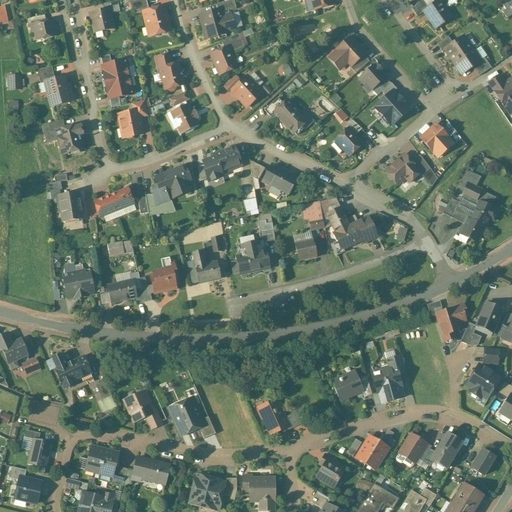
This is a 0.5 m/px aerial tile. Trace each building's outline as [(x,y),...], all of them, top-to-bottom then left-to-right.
[(146,0),(142,0),(130,3),(132,12),(148,8),(146,0)] [(233,0),(232,0),(216,5),(217,10),(221,9),(222,13),(228,11),(236,9),(233,0)] [(311,0),(314,10),(332,6),(330,0),(311,0)] [(511,0),(508,0),(502,5),(505,10),(511,4),(511,0)] [(119,12),(117,1),(102,5),(103,11),(109,10),(110,14),(119,12)] [(428,8),(423,1),(411,9),(416,17),(423,12),(428,8)] [(428,8),(423,12),(435,29),(451,18),(439,1),(428,8)] [(511,4),(505,10),(501,12),(506,19),(511,15),(511,4)] [(0,31),(13,28),(12,22),(9,23),(6,7),(0,8),(0,31)] [(163,7),(143,13),(147,27),(150,29),(153,29),(154,36),(170,32),(163,7)] [(222,13),(221,9),(217,10),(215,11),(215,12),(200,16),(206,39),(217,36),(217,35),(226,32),(226,31),(234,29),(230,15),(229,15),(228,11),(222,13)] [(103,11),(90,14),(93,30),(101,29),(101,32),(113,29),(110,14),(109,10),(103,11)] [(44,16),(26,19),(28,27),(31,26),(45,23),(44,16)] [(45,23),(31,26),(33,36),(42,34),(43,39),(56,36),(53,21),(45,23)] [(353,35),(349,30),(341,37),(346,42),(349,38),(353,35)] [(237,34),(221,41),(224,49),(228,47),(230,53),(243,47),(237,34)] [(447,37),(436,44),(442,53),(444,51),(444,50),(452,44),(447,37)] [(452,44),(444,50),(444,51),(452,63),(471,49),(463,37),(452,44)] [(346,42),(336,51),(337,51),(343,58),(350,66),(350,67),(362,56),(364,54),(349,38),(346,42)] [(224,49),(210,55),(219,75),(237,68),(230,53),(228,47),(224,49)] [(471,49),(452,63),(461,75),(472,67),(480,62),(480,61),(471,49)] [(337,51),(328,59),(338,71),(340,69),(336,64),(343,58),(337,51)] [(169,55),(156,59),(159,69),(171,66),(169,55)] [(109,56),(100,57),(102,66),(111,64),(109,56)] [(362,56),(350,67),(350,66),(349,67),(355,74),(368,62),(362,56)] [(484,58),(480,61),(480,62),(472,67),(478,77),(490,68),(484,58)] [(102,66),(105,83),(129,78),(125,61),(111,64),(102,66)] [(171,66),(159,69),(164,90),(166,90),(166,91),(169,93),(173,91),(175,89),(175,88),(184,85),(178,64),(171,66)] [(376,64),(359,79),(365,86),(366,85),(371,91),(372,90),(385,78),(382,74),(383,73),(376,64)] [(51,67),(36,70),(40,84),(44,83),(54,80),(51,67)] [(17,77),(8,77),(8,90),(17,90),(17,77)] [(262,94),(246,77),(237,85),(243,91),(236,97),(246,108),(262,94)] [(54,80),(44,83),(51,108),(73,102),(71,94),(68,94),(64,78),(54,80)] [(129,78),(105,83),(109,100),(118,98),(132,95),(129,78)] [(385,78),(372,90),(377,96),(381,92),(390,84),(385,78)] [(511,78),(502,85),(511,100),(511,78)] [(391,84),(390,84),(381,92),(386,98),(393,92),(394,93),(397,90),(391,84)] [(237,85),(229,92),(235,98),(236,97),(243,91),(237,85)] [(185,92),(169,100),(173,108),(185,102),(189,100),(185,92)] [(386,98),(375,108),(391,126),(409,110),(394,93),(393,92),(386,98)] [(118,98),(109,100),(111,108),(120,106),(118,98)] [(277,99),(263,111),(269,117),(273,113),(282,105),(277,99)] [(144,101),(131,104),(132,112),(138,111),(139,119),(147,117),(144,101)] [(299,114),(287,101),(282,105),(273,113),(293,134),(301,127),(304,130),(312,122),(302,111),(299,114)] [(175,110),(169,113),(173,121),(170,123),(174,130),(177,128),(180,135),(198,127),(194,120),(198,119),(194,111),(191,113),(187,104),(186,105),(185,102),(174,107),(175,110)] [(340,108),(333,115),(343,126),(351,119),(340,108)] [(132,112),(118,115),(123,139),(126,138),(127,139),(132,139),(132,138),(133,137),(143,135),(139,119),(138,111),(132,112)] [(62,120),(47,124),(50,134),(55,132),(64,129),(62,120)] [(361,130),(351,121),(344,127),(346,130),(347,129),(354,137),(361,130)] [(447,122),(439,130),(447,138),(446,139),(448,141),(456,133),(447,122)] [(64,129),(55,132),(61,155),(84,150),(84,149),(80,136),(82,135),(80,126),(78,127),(78,126),(64,129)] [(149,128),(144,129),(147,140),(152,139),(149,128)] [(354,137),(347,129),(346,130),(335,141),(343,150),(349,156),(361,145),(354,137)] [(433,131),(431,129),(420,139),(432,152),(446,139),(447,138),(439,130),(439,129),(436,132),(433,131)] [(343,150),(335,142),(331,146),(339,154),(343,150)] [(234,148),(213,156),(214,158),(220,173),(221,173),(230,169),(231,171),(238,168),(237,167),(241,165),(234,148)] [(404,155),(385,172),(388,175),(388,177),(390,180),(392,180),(397,185),(405,178),(409,183),(420,173),(404,155)] [(214,158),(203,163),(206,171),(204,172),(208,182),(211,181),(212,181),(219,179),(218,178),(222,177),(221,173),(220,173),(214,158)] [(264,169),(251,162),(249,162),(252,177),(257,181),(264,169)] [(271,166),(262,182),(281,192),(279,194),(285,198),(295,180),(271,166)] [(184,167),(154,178),(161,195),(190,183),(184,167)] [(462,177),(457,187),(457,186),(450,199),(459,203),(462,196),(461,195),(467,184),(469,185),(471,181),(462,177)] [(60,182),(46,185),(48,193),(62,190),(60,182)] [(469,185),(467,184),(461,195),(462,196),(475,202),(481,191),(469,185)] [(127,190),(93,203),(99,218),(133,204),(127,190)] [(77,193),(58,196),(62,223),(82,220),(77,193)] [(153,197),(145,198),(148,214),(156,212),(153,197)] [(145,198),(137,199),(140,215),(148,214),(145,198)] [(255,199),(242,201),(244,212),(257,210),(255,199)] [(450,199),(442,214),(442,215),(443,216),(443,215),(449,219),(451,220),(459,203),(450,199)] [(498,213),(478,203),(471,217),(467,215),(462,225),(467,227),(465,230),(478,236),(480,234),(481,234),(481,233),(480,233),(487,219),(493,222),(498,213)] [(340,209),(327,216),(335,233),(348,227),(345,220),(340,209)] [(354,216),(345,220),(348,227),(356,223),(357,223),(357,222),(354,216)] [(376,237),(367,217),(357,222),(357,223),(356,223),(364,240),(363,240),(365,242),(376,237)] [(322,220),(308,222),(310,231),(323,228),(322,220)] [(265,221),(257,222),(259,231),(272,229),(271,223),(266,224),(265,221)] [(335,233),(334,234),(338,241),(342,250),(343,250),(363,240),(364,240),(356,223),(348,227),(335,233)] [(272,229),(259,231),(261,243),(274,241),(272,229)] [(218,237),(211,239),(212,243),(205,244),(207,254),(221,252),(218,237)] [(312,241),(294,245),(298,262),(316,257),(312,241)] [(338,241),(330,245),(335,257),(344,252),(343,250),(342,250),(338,241)] [(130,242),(107,247),(109,256),(132,251),(130,242)] [(246,257),(239,258),(239,257),(235,257),(239,276),(251,273),(269,269),(265,252),(260,253),(258,242),(243,245),(243,246),(244,246),(246,256),(246,257)] [(202,252),(192,255),(195,268),(198,283),(198,284),(219,279),(216,263),(205,266),(202,252)] [(75,273),(67,275),(62,276),(67,299),(80,296),(74,267),(75,273)] [(89,275),(84,276),(84,272),(76,273),(74,267),(80,296),(93,294),(90,280),(89,275)] [(195,268),(188,269),(192,284),(198,283),(195,268)] [(171,272),(150,276),(152,286),(154,293),(154,294),(175,289),(171,272)] [(137,273),(130,275),(131,281),(132,281),(134,290),(140,289),(141,288),(137,273)] [(99,292),(96,279),(90,280),(93,294),(99,292)] [(131,281),(107,286),(111,304),(135,298),(134,290),(132,281),(131,281)] [(141,288),(140,289),(144,303),(151,301),(149,295),(154,293),(152,286),(141,288)] [(140,289),(134,290),(135,298),(137,304),(144,303),(140,289)] [(502,310),(485,303),(475,327),(476,327),(492,334),(502,310)] [(463,306),(435,315),(444,342),(454,338),(453,333),(455,332),(454,329),(460,327),(458,323),(462,322),(461,320),(463,319),(462,316),(465,315),(463,306)] [(468,324),(463,334),(471,338),(476,327),(475,327),(468,324)] [(502,326),(497,337),(502,340),(511,346),(511,345),(511,342),(511,336),(506,332),(508,329),(502,326)] [(20,340),(12,344),(8,336),(5,335),(0,337),(0,349),(2,349),(8,364),(9,364),(11,370),(17,367),(15,361),(27,356),(20,340)] [(498,350),(484,349),(483,364),(497,366),(498,350)] [(61,355),(51,360),(64,389),(73,385),(72,382),(71,382),(64,366),(66,365),(61,355)] [(401,357),(390,360),(392,367),(395,366),(398,375),(405,373),(401,357)] [(66,365),(64,366),(71,382),(72,382),(91,374),(83,358),(66,365)] [(36,360),(22,365),(26,376),(40,370),(36,360)] [(392,367),(371,373),(373,379),(377,394),(379,393),(382,404),(404,398),(400,387),(401,387),(398,375),(395,366),(392,367)] [(499,379),(478,366),(466,386),(471,389),(470,391),(480,397),(481,395),(487,399),(499,379)] [(354,373),(339,379),(339,380),(339,381),(340,383),(340,382),(340,383),(333,387),(339,401),(361,392),(362,392),(357,381),(354,373)] [(371,395),(366,377),(357,381),(362,392),(361,392),(364,398),(371,395)] [(111,396),(104,380),(95,385),(101,400),(111,396)] [(511,387),(504,383),(498,393),(500,390),(510,396),(511,392),(511,387)] [(134,396),(135,400),(125,404),(134,423),(145,418),(154,414),(152,411),(144,392),(134,396)] [(511,397),(502,414),(511,420),(511,397)] [(188,400),(179,405),(180,408),(171,412),(181,434),(198,426),(199,429),(204,426),(201,420),(195,406),(191,407),(188,400)] [(276,402),(259,410),(270,433),(284,427),(287,426),(284,418),(276,402)] [(154,414),(145,418),(150,430),(161,425),(154,410),(152,411),(154,414)] [(3,412),(0,417),(0,421),(7,424),(11,416),(3,412)] [(293,414),(284,418),(287,426),(284,427),(286,431),(298,426),(293,414)] [(215,434),(208,417),(201,420),(204,426),(199,429),(203,440),(215,434)] [(393,434),(387,430),(381,440),(387,443),(389,439),(390,439),(393,434)] [(40,434),(26,431),(25,438),(33,440),(38,441),(40,434)] [(446,434),(434,453),(429,450),(422,462),(429,467),(434,460),(447,467),(461,444),(446,434)] [(425,444),(410,435),(400,451),(407,455),(405,458),(414,464),(416,459),(425,445),(425,444)] [(388,449),(369,437),(355,459),(374,471),(388,449)] [(38,441),(33,440),(27,464),(45,469),(51,444),(38,441)] [(361,443),(355,440),(349,450),(355,453),(361,443)] [(431,447),(425,444),(425,445),(416,459),(422,462),(429,450),(431,447)] [(118,454),(91,447),(85,471),(99,474),(98,479),(99,481),(110,483),(111,477),(112,477),(115,467),(118,454)] [(407,455),(400,451),(395,459),(396,461),(400,464),(402,463),(409,468),(411,467),(414,464),(405,458),(407,455)] [(494,458),(482,451),(470,469),(483,476),(494,458)] [(325,455),(320,462),(324,464),(327,460),(337,466),(339,463),(325,455)] [(145,461),(136,459),(131,480),(139,482),(140,479),(145,461)] [(337,466),(327,460),(324,464),(322,469),(320,469),(320,471),(316,478),(333,488),(344,470),(337,466)] [(169,467),(145,461),(140,479),(164,485),(169,467)] [(26,471),(11,467),(8,478),(18,481),(19,478),(24,479),(26,471)] [(126,470),(115,467),(112,477),(111,477),(110,483),(110,484),(122,487),(126,470)] [(251,476),(242,476),(242,493),(249,493),(249,479),(251,479),(251,476)] [(214,477),(212,478),(212,480),(201,478),(198,480),(197,482),(195,481),(194,483),(189,502),(190,504),(199,506),(200,505),(216,509),(218,501),(221,501),(223,494),(224,492),(220,491),(223,482),(221,479),(214,477)] [(24,479),(19,478),(18,481),(14,499),(36,504),(41,483),(24,479)] [(236,479),(226,479),(223,482),(220,491),(224,492),(223,494),(235,497),(236,492),(236,479)] [(259,502),(266,482),(266,479),(251,479),(249,479),(249,493),(249,502),(259,502)] [(266,482),(259,502),(259,511),(273,511),(273,502),(274,502),(274,482),(266,482)] [(396,499),(373,484),(355,511),(376,511),(382,504),(390,508),(396,499)] [(479,495),(462,485),(456,495),(457,496),(451,505),(452,506),(448,511),(472,511),(477,502),(475,501),(479,495)] [(436,496),(424,489),(419,497),(426,501),(424,504),(429,507),(436,496)] [(419,497),(411,491),(404,503),(407,505),(403,511),(399,510),(398,511),(418,511),(424,504),(426,501),(419,497)] [(330,500),(317,492),(310,503),(322,510),(326,505),(327,505),(330,500)] [(105,499),(92,496),(91,500),(82,498),(78,511),(106,511),(108,507),(103,506),(105,499)]
